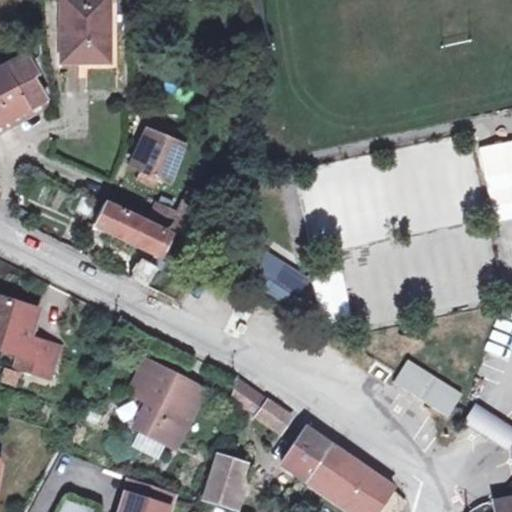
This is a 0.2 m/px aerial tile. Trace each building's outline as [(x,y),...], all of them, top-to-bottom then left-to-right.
[(109,61),(108,0),(63,0),(63,61),(109,61)] [(26,54),(0,67),(0,124),(47,100),(31,74),(36,71),(26,54)] [(47,100),(0,124),(0,136),(51,109),(47,100)] [(147,131),(131,167),(168,183),(183,146),(147,131)] [(157,203),(151,217),(181,231),(193,206),(183,201),(178,213),(157,203)] [(104,204),(94,225),(132,243),(133,241),(160,254),(169,235),(104,204)] [(141,260),(130,278),(146,287),(157,269),(141,260)] [(279,276),(269,292),(291,306),(301,290),(279,276)] [(0,297),(0,348),(25,357),(21,369),(51,378),(61,347),(31,338),(40,310),(0,297)] [(206,391),(148,361),(132,393),(150,402),(136,428),(176,449),(206,391)] [(464,396),(408,361),(395,381),(451,417),(464,396)] [(231,399),(280,434),(291,418),(238,380),(231,399)] [(477,409),(470,419),(487,430),(497,436),(504,426),(494,420),(477,409)] [(497,436),(510,444),(511,440),(511,430),(504,426),(497,436)] [(305,427),(282,464),(301,477),(314,456),(323,462),(333,447),(305,427)] [(314,456),(301,477),(309,483),(352,511),(398,511),(403,506),(405,503),(392,491),(393,488),(333,447),(323,462),(314,456)] [(217,455),(203,499),(233,508),(246,464),(217,455)] [(131,479),(126,494),(155,503),(159,488),(131,479)] [(167,511),(173,493),(159,488),(155,503),(126,494),(120,511),(167,511)] [(511,511),(511,499),(495,503),(497,511),(511,511)]
